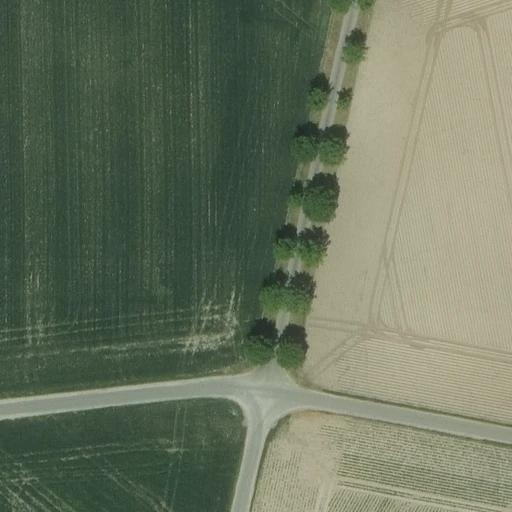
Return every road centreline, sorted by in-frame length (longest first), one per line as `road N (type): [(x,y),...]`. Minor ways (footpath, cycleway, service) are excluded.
road 1 (unclassified): [(267,397),(225,389),(0,412)]
road 2 (unclassified): [(511,437),(267,397)]
